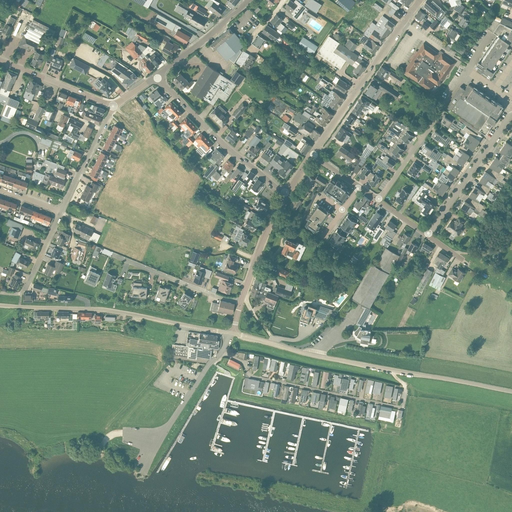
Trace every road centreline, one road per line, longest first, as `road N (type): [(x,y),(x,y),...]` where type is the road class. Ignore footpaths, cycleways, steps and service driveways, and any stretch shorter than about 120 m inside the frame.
road 1 (unclassified): [(232,333),(511,391)]
road 2 (unclassified): [(232,333),(116,311),(0,305)]
road 3 (unclassified): [(312,153),(419,0)]
road 4 (residential): [(286,194),(155,77)]
road 5 (residential): [(378,200),(465,72)]
road 6 (residential): [(511,114),(427,235)]
road 7 (residential): [(175,220),(185,197),(118,102)]
road 8 (residential): [(241,299),(110,253)]
road 9 (tertiary): [(155,77),(249,0)]
road 10 (tertiary): [(0,60),(112,104)]
